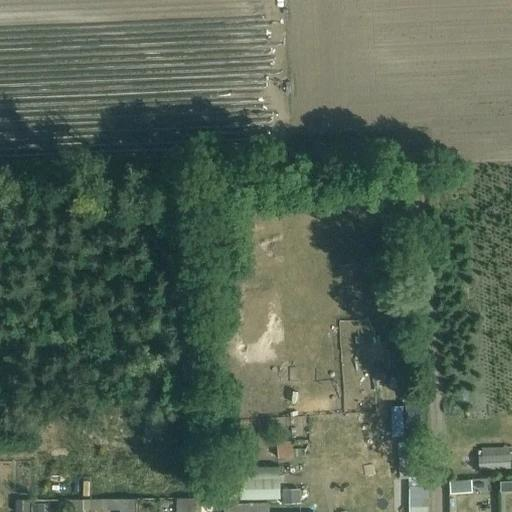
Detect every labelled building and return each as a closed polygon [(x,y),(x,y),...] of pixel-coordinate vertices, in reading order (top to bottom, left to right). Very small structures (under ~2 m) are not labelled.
[(402,330),(390,330),(390,341),(403,340),(402,330)] [(424,511),(424,488),(427,488),(426,453),(423,414),(422,414),(421,386),(410,386),(411,415),(414,447),(400,448),(400,479),(410,479),(410,488),(409,488),(409,511),(424,511)] [(277,460),(293,459),(293,452),(292,444),(277,445),(277,460)] [(482,456),(479,456),(480,470),(511,468),(510,447),(481,449),(482,456)] [(241,469),(242,500),(282,500),(281,467),(241,469)] [(511,479),(500,480),(501,490),(511,489),(511,479)] [(451,493),(461,493),(461,481),(451,481),(451,493)] [(300,490),(283,491),(283,504),(301,504),(300,490)] [(85,499),(71,499),(71,511),(84,511),(85,511),(85,500),(85,499)] [(129,499),(109,500),(109,511),(121,510),(120,511),(137,511),(137,499),(129,499)] [(189,511),(189,499),(178,499),(177,511),(189,511)] [(189,499),(189,511),(202,511),(202,499),(189,499)] [(31,511),(32,503),(32,501),(17,501),(16,511),(31,511)] [(44,503),(32,503),(31,511),(44,511),(45,510),(44,503)]
